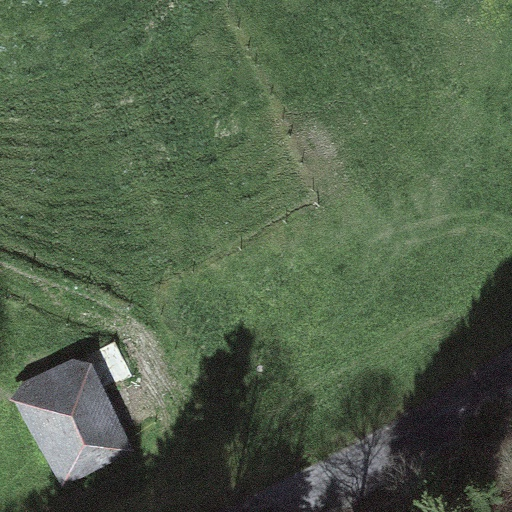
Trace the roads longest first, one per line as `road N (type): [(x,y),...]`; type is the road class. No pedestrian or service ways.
road 1 (track): [(42,511),(129,480),(161,456),(173,425),(172,395),(139,336),(0,273)]
road 2 (unclassified): [(511,376),(418,435),(256,511)]
